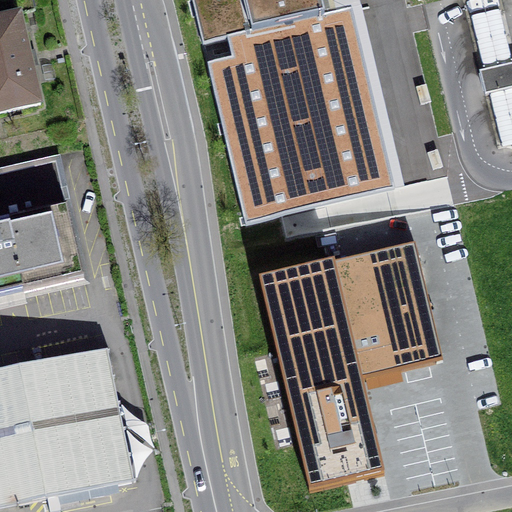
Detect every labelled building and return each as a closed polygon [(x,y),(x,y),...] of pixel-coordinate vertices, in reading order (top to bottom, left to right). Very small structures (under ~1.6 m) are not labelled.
[(192,0),(203,47),(324,18),(320,0),(192,0)] [(511,59),(503,16),(472,23),(499,153),(511,150),(511,59)] [(18,23),(0,27),(0,122),(40,113),(18,23)] [(321,29),(209,56),(244,211),(358,184),(321,29)] [(0,300),(84,281),(56,161),(0,174),(0,300)] [(413,239),(335,257),(365,385),(443,367),(413,239)] [(335,257),(257,275),(308,494),(386,476),(365,385),(335,257)] [(0,510),(48,500),(50,511),(61,511),(62,511),(60,498),(135,483),(108,352),(0,373),(0,510)]
